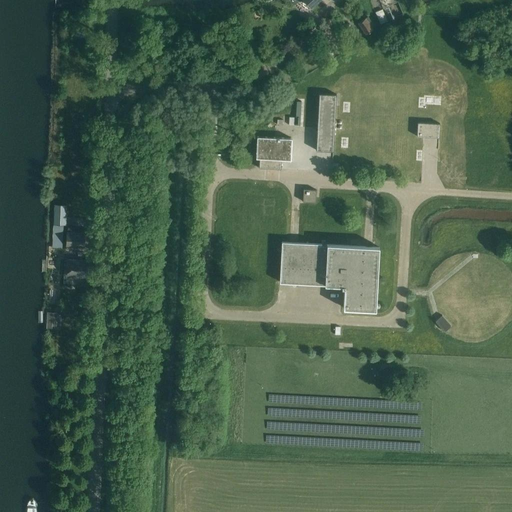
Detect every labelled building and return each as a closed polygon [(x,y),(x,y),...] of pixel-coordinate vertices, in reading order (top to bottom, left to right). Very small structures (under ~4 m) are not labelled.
[(381,23),(388,20),(382,9),(375,13),(381,23)] [(365,33),(373,29),(371,26),(374,25),(368,16),(358,22),(365,33)] [(347,37),(352,34),(347,26),(342,30),(347,37)] [(333,151),(336,94),(318,93),(315,150),(333,151)] [(438,137),(439,123),(417,122),(416,136),(438,137)] [(290,159),(291,138),(257,136),(256,157),(259,157),(259,168),(281,169),(281,158),(290,159)] [(315,202),(316,197),(316,189),(303,188),(302,201),(315,202)] [(65,224),(66,204),(54,203),(53,225),(50,225),(49,247),(62,248),(63,224),(65,224)] [(83,248),(84,233),(72,232),(72,234),(67,233),(66,247),(83,248)] [(375,309),(378,256),(378,246),(282,241),(279,280),(341,284),(341,286),(343,287),(342,307),(375,309)] [(87,276),(88,260),(68,259),(67,275),(69,275),(71,277),(75,277),(77,276),(87,276)] [(55,328),(56,312),(48,312),(47,328),(55,328)] [(445,331),(451,325),(442,315),(436,320),(445,331)]
